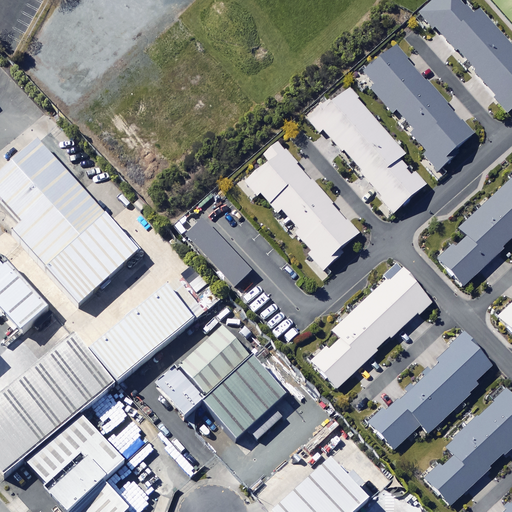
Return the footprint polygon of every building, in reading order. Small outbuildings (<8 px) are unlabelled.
[(461,0),(460,0),(432,0),(417,13),(452,55),(455,53),(504,112),(511,105),(511,52),(477,11),(471,17),(458,2),(461,0)] [(471,136),(392,48),(361,76),(371,87),(368,90),(390,116),(394,113),(411,133),(408,136),(424,154),(421,157),(435,173),(456,154),(453,151),(471,136)] [(402,157),(345,89),(306,122),(317,135),(320,132),(339,154),(340,153),(379,198),(377,200),(390,215),(422,188),(399,160),(402,157)] [(356,235),(276,144),(261,158),(266,163),(242,184),(255,198),(258,196),(275,215),(278,213),(295,233),(292,235),(309,253),(305,256),(320,273),(341,255),(338,251),(356,235)] [(109,224),(40,153),(0,186),(0,208),(23,230),(15,238),(49,276),(109,224)] [(511,240),(511,179),(456,230),(461,237),(435,261),(459,288),(511,240)] [(248,273),(200,221),(183,238),(231,289),(248,273)] [(142,261),(109,224),(49,276),(82,313),(142,261)] [(430,304),(394,266),(382,277),(386,281),(329,333),(337,341),(326,351),(324,348),(308,363),(333,391),(416,315),(417,316),(430,304)] [(6,275),(0,267),(0,313),(23,339),(50,315),(10,272),(6,275)] [(72,341),(0,399),(0,477),(2,480),(192,324),(162,288),(82,354),(72,341)] [(511,288),(505,295),(510,300),(492,319),(511,338),(511,288)] [(278,395),(219,329),(152,389),(181,421),(200,405),(230,438),(278,395)] [(490,368),(460,337),(445,351),(447,353),(386,411),(383,408),(366,425),(391,452),(418,427),(426,435),(476,388),(472,384),(490,368)] [(464,427),(498,464),(511,451),(511,397),(505,390),(464,427)] [(135,483),(85,427),(28,471),(66,511),(126,511),(115,500),(135,483)] [(498,464),(464,427),(440,448),(448,457),(421,481),(448,510),(498,464)] [(281,477),(287,485),(328,452),(321,444),(281,477)] [(368,511),(373,509),(334,466),(281,511),(368,511)] [(511,511),(511,498),(502,507),(506,511),(505,511),(511,511)]
